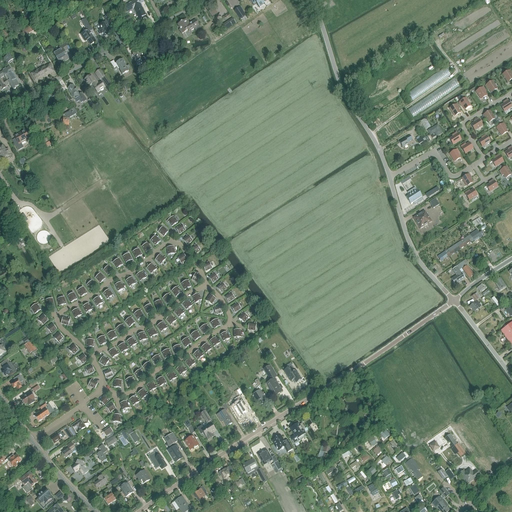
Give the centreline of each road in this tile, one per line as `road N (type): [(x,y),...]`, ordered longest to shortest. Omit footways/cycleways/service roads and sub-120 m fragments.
road 1 (residential): [(138,511),(446,305)]
road 2 (unclassified): [(454,300),(409,243),(379,149),(342,90),(312,0)]
road 3 (residential): [(0,113),(206,0)]
road 4 (tertiary): [(95,511),(0,395)]
